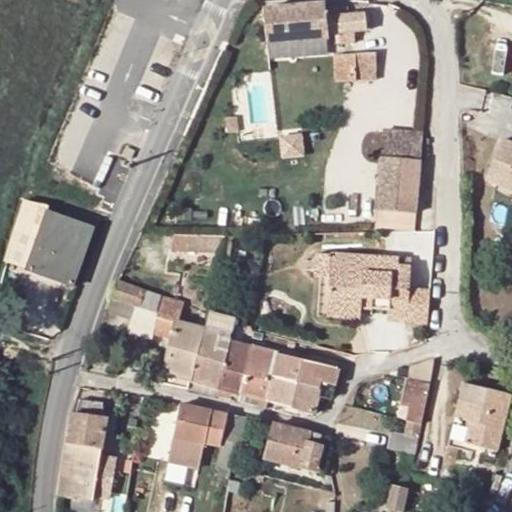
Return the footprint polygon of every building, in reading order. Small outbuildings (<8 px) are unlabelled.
[(323,3),(264,9),(268,44),(328,37),(327,34),(339,33),(340,44),(354,43),(353,32),(365,31),(363,12),(340,15),(324,17),(324,7),(323,3)] [(339,6),(324,7),(324,17),(340,15),(339,6)] [(348,70),(348,81),(376,80),(375,54),(355,54),(355,70),(348,70)] [(383,129),(381,194),(424,195),(425,130),(383,129)] [(511,141),(503,138),(484,177),(511,186),(511,141)] [(22,200),(14,228),(37,237),(25,269),(73,287),(94,229),(47,211),(48,207),(22,200)] [(37,237),(14,228),(8,253),(5,262),(25,269),(37,237)] [(171,251),(221,252),(224,237),(173,235),(171,251)] [(233,237),(224,237),(221,252),(220,259),(228,260),(233,237)] [(329,277),(330,254),(317,253),(316,276),(329,277)] [(408,259),(330,254),(329,277),(329,280),(327,306),(343,307),(361,309),(362,304),(371,304),(371,309),(389,310),(390,321),(409,322),(410,303),(410,289),(412,259),(408,259)] [(142,309),(146,291),(118,281),(111,298),(135,307),(142,309)] [(411,322),(428,323),(431,290),(417,289),(411,322)] [(159,315),(164,296),(146,291),(142,309),(159,315)] [(164,296),(159,315),(155,333),(172,338),(171,345),(164,386),(188,390),(189,383),(192,384),(204,329),(178,323),(183,302),(164,296)] [(226,354),(229,341),(233,324),(234,320),(218,316),(220,309),(209,305),(204,329),(219,333),(215,351),(226,354)] [(361,319),(361,309),(343,307),(327,306),(326,317),(361,319)] [(155,333),(159,315),(142,309),(135,307),(128,332),(153,340),(155,333)] [(188,390),(216,398),(226,354),(215,351),(219,333),(204,329),(192,384),(189,383),(188,390)] [(155,333),(153,340),(171,345),(172,338),(155,333)] [(241,394),(251,347),(229,341),(226,354),(216,398),(225,400),(228,391),(241,394)] [(269,402),(273,381),(279,354),(251,347),(241,394),(269,402)] [(273,381),(320,395),(322,383),(330,385),(336,386),(340,370),(279,354),(273,381)] [(416,383),(429,386),(431,378),(434,360),(424,363),(418,365),(416,383)] [(273,381),(269,402),(315,415),(320,395),(273,381)] [(401,406),(410,408),(410,405),(425,408),(429,386),(416,383),(406,381),(401,406)] [(327,397),(330,385),(322,383),(320,395),(327,397)] [(456,419),(470,422),(501,430),(509,396),(465,384),(456,419)] [(79,401),(77,415),(100,418),(102,405),(79,401)] [(410,408),(407,421),(422,424),(425,408),(410,405),(410,408)] [(180,407),(174,438),(203,445),(221,448),(228,416),(193,409),(180,407)] [(101,450),(106,419),(100,418),(77,415),(71,415),(67,444),(101,450)] [(238,472),(244,447),(245,439),(249,420),(228,416),(221,448),(217,467),(220,467),(231,470),(232,470),(238,472)] [(415,457),(422,424),(407,421),(404,435),(393,433),(389,451),(415,457)] [(501,430),(470,422),(466,443),(496,451),(501,430)] [(318,473),(324,445),(312,443),(313,435),(274,426),(266,459),(318,473)] [(324,445),(331,447),(329,439),(313,435),(312,443),(324,445)] [(198,471),(203,445),(174,438),(169,464),(198,471)] [(245,439),(244,447),(252,448),(253,440),(245,439)] [(109,501),(116,458),(100,455),(101,450),(67,444),(59,497),(92,502),(93,498),(109,501)] [(324,445),(318,473),(324,474),(331,447),(324,445)] [(231,470),(220,467),(218,477),(229,479),(231,470)] [(404,511),(408,490),(390,487),(385,511),(404,511)]
